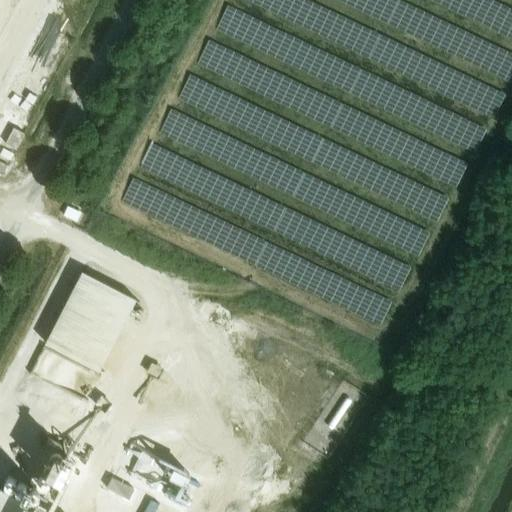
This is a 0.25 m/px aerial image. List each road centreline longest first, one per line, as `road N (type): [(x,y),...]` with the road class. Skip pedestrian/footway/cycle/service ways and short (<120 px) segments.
road 1 (unknown): [(10,402),(75,251),(248,327),(171,454)]
road 2 (unclassified): [(0,257),(133,0)]
road 3 (unknown): [(10,402),(171,454)]
road 4 (unknown): [(0,124),(23,83),(30,46),(19,0)]
